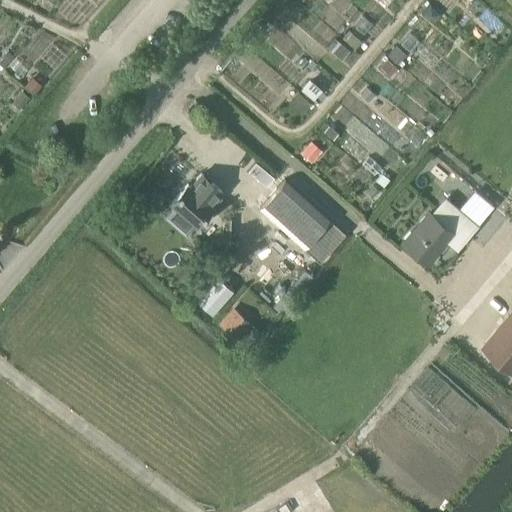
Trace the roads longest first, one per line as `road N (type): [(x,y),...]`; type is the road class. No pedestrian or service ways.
road 1 (unclassified): [(0,295),(255,0)]
road 2 (unknown): [(271,511),(379,426),(511,273)]
road 3 (track): [(201,62),(272,123),(306,128),(414,0)]
road 4 (unknown): [(0,369),(182,511)]
